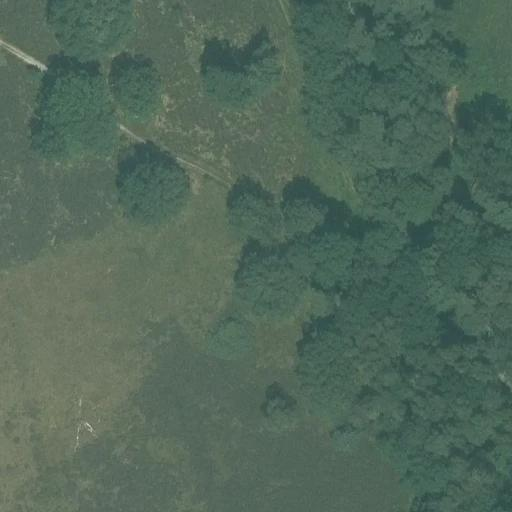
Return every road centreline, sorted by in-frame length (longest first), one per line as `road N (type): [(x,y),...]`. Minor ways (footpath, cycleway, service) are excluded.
road 1 (track): [(282,0),(307,87),(382,271)]
road 2 (track): [(511,375),(450,341),(382,271)]
